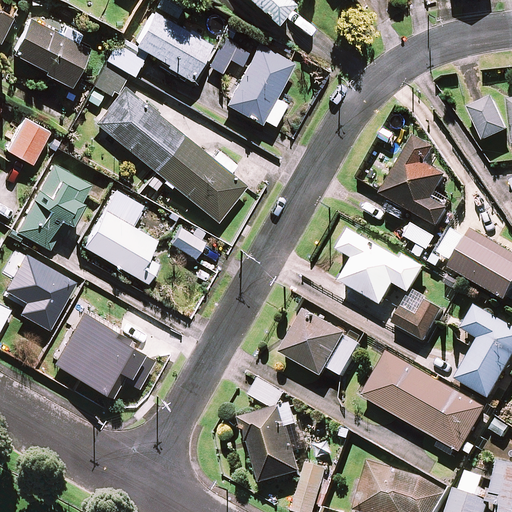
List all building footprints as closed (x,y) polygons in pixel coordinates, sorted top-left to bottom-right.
[(184,0),(158,0),(155,6),(175,17),(184,0)] [(248,0),(271,20),(289,0),(288,0),(248,0)] [(207,42),(152,11),(134,44),(164,61),(163,64),(187,78),(207,42)] [(85,46),(27,17),(10,51),(41,67),(40,70),(66,83),(85,46)] [(228,60),(239,66),(248,51),(224,36),(207,64),(221,72),(228,60)] [(141,56),(115,43),(106,61),(132,74),(141,56)] [(256,43),(224,102),(258,120),(259,118),(271,124),(282,103),(271,96),(290,62),(256,43)] [(85,98),(98,106),(105,93),(109,96),(111,92),(114,94),(125,75),(105,63),(85,98)] [(211,158),(125,88),(96,124),(214,219),(242,184),(227,172),(234,163),(217,150),(211,158)] [(507,132),(492,98),(469,109),(484,142),(507,132)] [(47,130),(22,116),(4,148),(29,162),(47,130)] [(435,149),(415,137),(381,195),(438,228),(449,209),(432,200),(446,177),(426,165),(435,149)] [(65,227),(59,224),(62,219),(65,221),(87,184),(52,164),(14,229),(48,248),(56,234),(59,237),(65,227)] [(143,201),(116,185),(81,244),(143,280),(154,261),(143,255),(153,238),(129,224),(143,201)] [(436,238),(413,224),(405,237),(418,245),(413,252),(423,259),(436,238)] [(202,241),(178,226),(168,241),(192,257),(202,241)] [(511,288),(511,254),(472,230),(449,268),(504,301),(511,288)] [(416,270),(349,232),(339,251),(354,260),(341,282),(382,305),(395,282),(406,289),(416,270)] [(49,296),(45,287),(33,293),(37,302),(23,309),(49,362),(69,352),(70,356),(100,342),(77,293),(59,301),(55,293),(49,296)] [(425,342),(442,311),(426,302),(418,317),(402,308),(393,325),(425,342)] [(511,358),(511,328),(475,307),(462,330),(480,340),(457,380),(489,398),(511,358)] [(361,345),(305,311),(280,353),(322,378),(328,368),(342,376),(361,345)] [(388,353),(363,397),(439,441),(435,449),(456,461),(486,408),(388,353)] [(297,425),(291,405),(242,418),(261,484),(300,472),(288,428),(297,425)] [(363,481),(356,478),(347,502),(355,505),(354,510),(360,511),(436,511),(444,488),(370,462),(363,481)] [(447,511),(485,511),(489,502),(504,506),(502,511),(511,511),(511,465),(499,462),(492,492),(480,488),(484,478),(466,473),(460,492),(455,490),(447,511)] [(314,511),(327,469),(307,464),(293,511),(314,511)]
